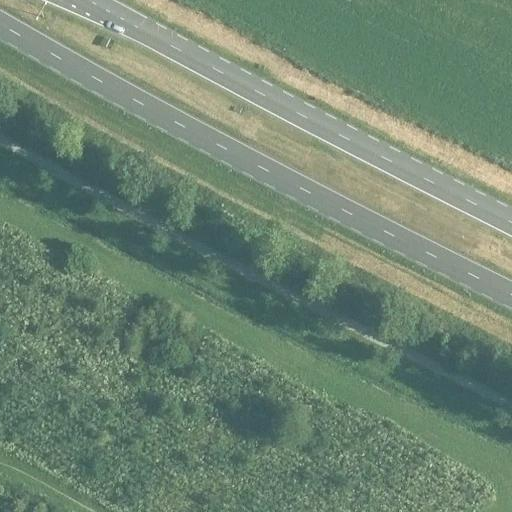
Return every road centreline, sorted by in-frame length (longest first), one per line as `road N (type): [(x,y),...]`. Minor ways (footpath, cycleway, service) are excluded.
road 1 (trunk): [(0,28),(228,158),(511,294)]
road 2 (trunk): [(511,224),(91,0)]
